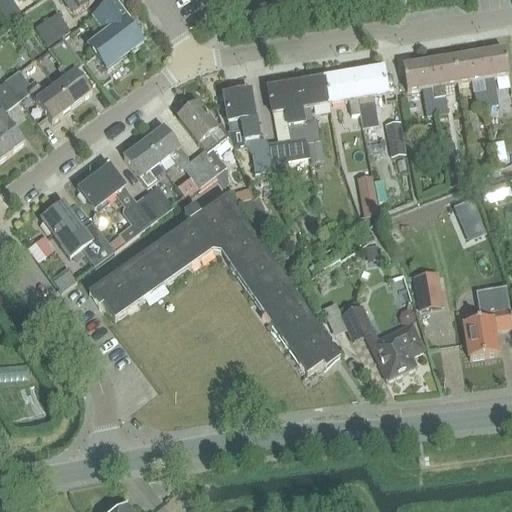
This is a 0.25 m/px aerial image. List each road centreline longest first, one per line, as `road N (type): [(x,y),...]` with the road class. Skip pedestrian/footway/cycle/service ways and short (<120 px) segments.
road 1 (tertiary): [(112,466),(511,415)]
road 2 (residential): [(190,63),(511,16)]
road 3 (residential): [(112,466),(91,370),(0,247)]
road 4 (residential): [(0,207),(190,63)]
